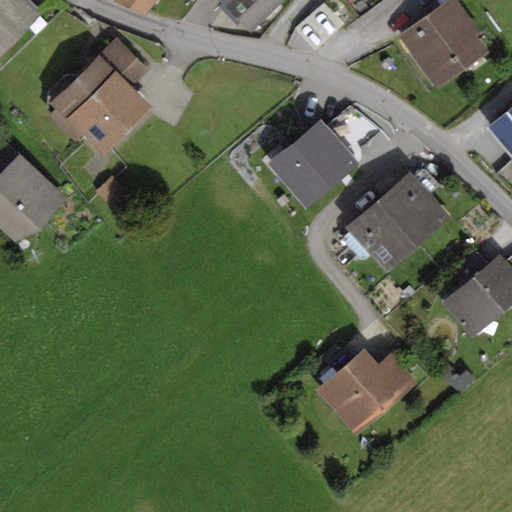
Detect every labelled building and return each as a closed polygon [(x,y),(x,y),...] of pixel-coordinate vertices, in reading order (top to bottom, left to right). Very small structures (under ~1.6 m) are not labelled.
[(0,0),(0,57),(1,58),(43,16),(27,0),(0,0)] [(129,0),(144,11),(152,0),(129,0)] [(215,0),(245,31),(277,0),(215,0)] [(458,0),(448,0),(398,34),(435,89),(492,51),(458,0)] [(119,38),(53,104),(104,155),(155,104),(135,85),(150,70),(119,38)] [(511,110),(492,128),(511,151),(511,110)] [(354,163),(320,124),(273,164),(307,203),(354,163)] [(25,156),(0,180),(0,224),(20,244),(67,199),(25,156)] [(412,172),(350,228),(390,273),(453,217),(412,172)] [(113,178),(97,196),(114,211),(130,193),(113,178)] [(511,260),(507,254),(446,305),(474,339),(511,307),(511,260)] [(371,348),(322,388),(358,431),(426,375),(402,346),(383,362),(371,348)]
